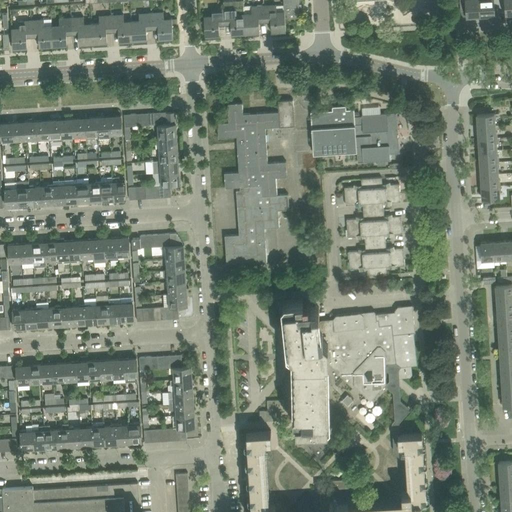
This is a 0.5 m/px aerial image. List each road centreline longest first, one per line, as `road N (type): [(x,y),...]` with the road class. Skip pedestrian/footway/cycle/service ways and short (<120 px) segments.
road 1 (residential): [(0,468),(215,455)]
road 2 (residential): [(0,346),(208,334)]
road 3 (residential): [(0,226),(201,215)]
road 4 (residential): [(0,115),(193,105)]
road 5 (tertiary): [(0,72),(190,62)]
road 6 (residential): [(332,293),(335,177),(409,173)]
road 7 (tertiary): [(473,439),(464,291)]
road 8 (tertiary): [(190,62),(325,54)]
road 9 (tertiary): [(325,54),(453,80)]
road 10 (residential): [(332,293),(207,295)]
road 11 (residential): [(418,294),(409,173)]
road 12 (residential): [(215,455),(208,334)]
